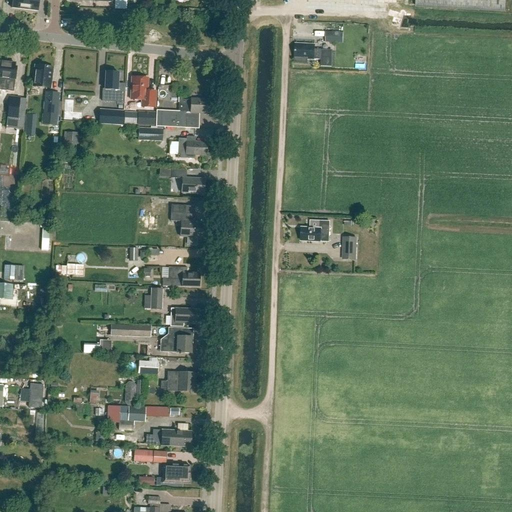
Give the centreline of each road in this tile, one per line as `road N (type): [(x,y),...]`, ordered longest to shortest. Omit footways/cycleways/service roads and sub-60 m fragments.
road 1 (unclassified): [(216,511),(237,60)]
road 2 (track): [(267,412),(285,11)]
road 3 (residential): [(237,60),(53,36)]
